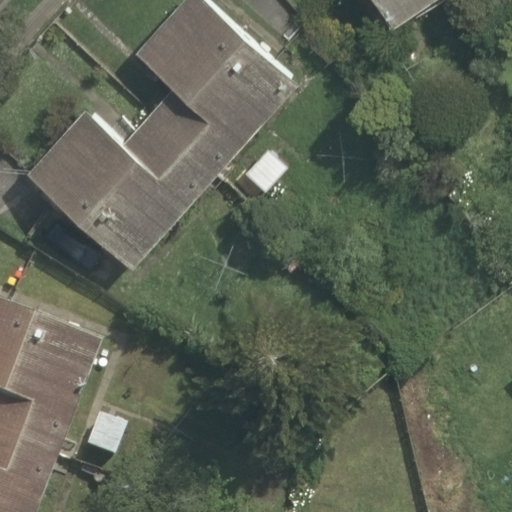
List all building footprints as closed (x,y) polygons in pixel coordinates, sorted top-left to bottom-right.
[(385,0),(411,37),(465,0),(385,0)] [(172,279),(335,93),(229,1),(173,65),(211,99),(160,157),(119,121),(64,184),(172,279)] [(286,188),(309,207),(332,181),(309,161),(286,188)] [(0,511),(40,511),(106,340),(0,299),(0,511)] [(116,457),(128,419),(99,410),(87,448),(116,457)]
